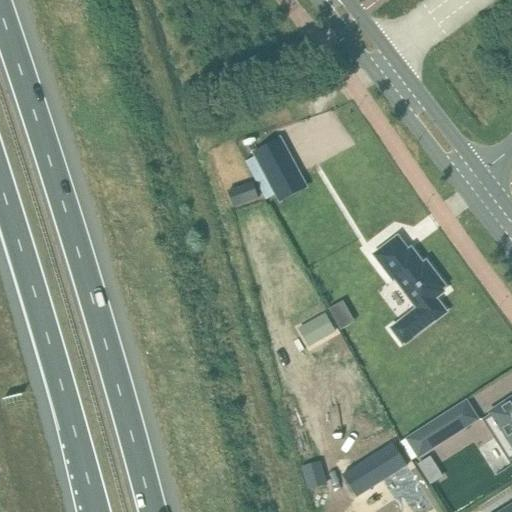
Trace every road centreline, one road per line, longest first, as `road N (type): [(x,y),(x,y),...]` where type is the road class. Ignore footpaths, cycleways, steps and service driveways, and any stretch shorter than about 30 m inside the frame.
road 1 (motorway): [(153,511),(0,12)]
road 2 (motorway): [(0,184),(94,511)]
road 3 (tertiary): [(481,170),(388,53)]
road 4 (tertiary): [(370,66),(462,183)]
